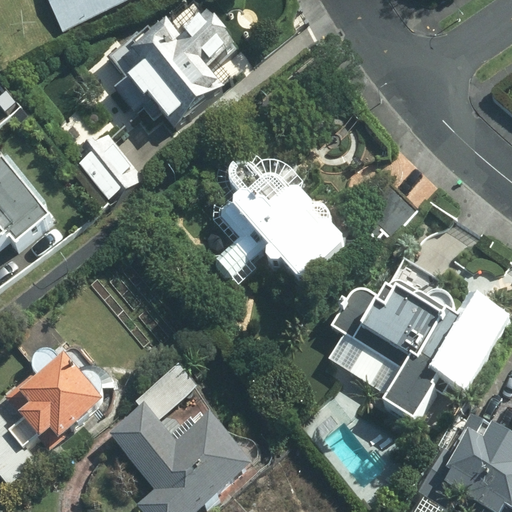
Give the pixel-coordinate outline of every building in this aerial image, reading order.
[(51,0),(68,36),(145,0),(51,0)] [(191,41),(176,23),(127,65),(184,131),(233,90),(219,73),(247,49),(220,17),(191,41)] [(116,211),(149,186),(111,137),(91,152),(101,164),(88,174),(116,211)] [(0,265),(22,247),(26,252),(63,222),(15,163),(0,174),(0,265)] [(278,247),(279,246),(317,289),(361,249),(312,195),(288,217),(278,206),(261,199),(252,201),(244,209),(278,247)] [(510,328),(487,314),(484,314),(481,315),(478,318),(477,322),(464,314),(463,306),(459,300),(454,297),(446,296),(439,299),(434,300),(408,285),(395,288),(386,300),(371,330),(420,358),(412,373),(348,335),(333,360),(396,397),(393,402),(425,420),(454,372),(476,385),(497,350),(510,328)] [(45,385),(39,378),(11,401),(49,445),(61,435),(69,443),(114,405),(76,360),(45,385)] [(212,511),(265,470),(225,419),(187,449),(156,410),(119,440),(163,495),(143,510),(144,511),(212,511)] [(511,511),(511,435),(473,413),(427,490),(463,511),(511,511)]
